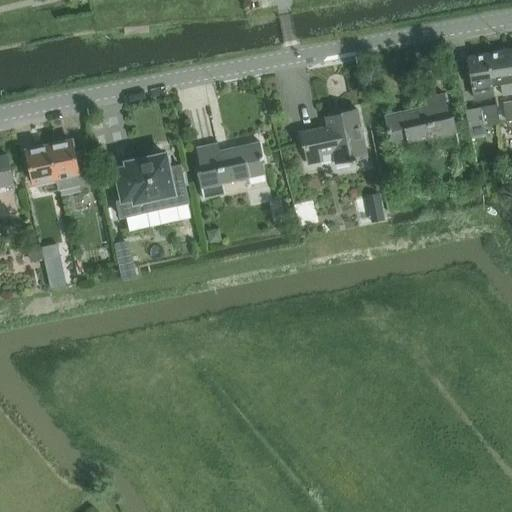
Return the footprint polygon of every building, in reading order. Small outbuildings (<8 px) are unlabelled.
[(511,79),(507,51),(486,54),(492,86),(500,85),(502,97),(511,95),(511,79)] [(492,86),(486,54),(466,58),(472,90),(474,90),(476,102),(487,100),(485,88),(492,86)] [(438,149),(458,144),(455,133),(458,133),(454,117),(450,118),(445,94),(422,100),(424,107),(385,117),(393,148),(436,138),(438,149)] [(490,108),(479,110),(481,125),(492,124),(490,108)] [(336,164),(367,157),(357,110),(343,113),(343,114),(326,118),(328,127),(301,133),(307,165),(322,162),(321,155),(334,153),(336,164)] [(481,125),(479,110),(465,112),(468,130),(482,128),(481,125)] [(85,150),(75,152),(73,140),(48,146),(55,179),(57,191),(92,183),(85,150)] [(222,184),(266,175),(259,143),(220,151),(219,144),(196,148),(201,172),(197,172),(203,200),(224,195),(222,184)] [(55,179),(48,146),(25,151),(32,184),(55,179)] [(148,200),(174,194),(165,154),(114,166),(126,217),(151,211),(148,200)] [(0,186),(13,184),(7,155),(0,156),(0,186)] [(383,194),(375,195),(377,218),(385,218),(383,194)] [(123,279),(136,278),(132,239),(119,240),(123,279)] [(72,252),(49,257),(53,277),(76,272),(72,252)]
